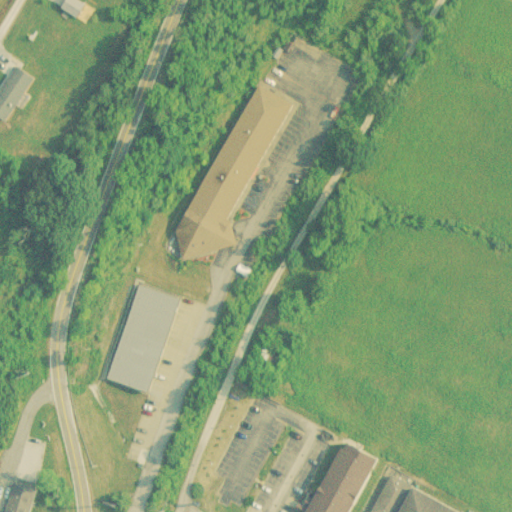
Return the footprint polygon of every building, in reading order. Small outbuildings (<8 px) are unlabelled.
[(0,116),(9,122),(36,78),(16,66),(0,92),(0,116)] [(232,222),(294,102),(257,83),(176,237),(181,258),(236,247),(231,226),(232,224),(232,222)] [(180,297),(136,285),(109,381),(153,393),(180,297)] [(350,442),(380,459),(351,511),(307,511),(343,449),(350,442)] [(370,511),(392,474),(462,511),(370,511)] [(5,511),(30,511),(36,486),(12,481),(5,511)]
